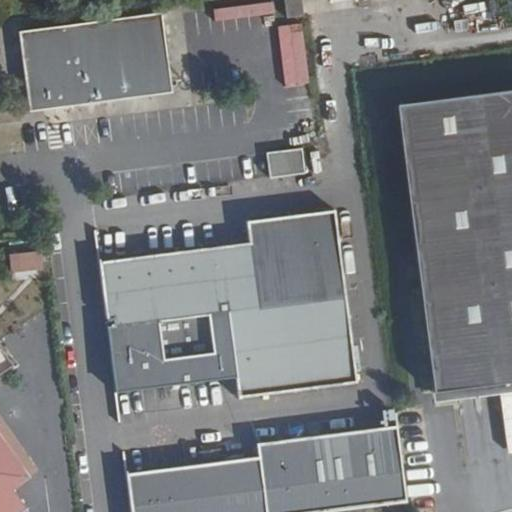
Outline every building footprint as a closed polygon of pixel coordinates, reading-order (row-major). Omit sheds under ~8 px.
[(178,79),(168,0),(152,0),(21,14),(30,96),(178,79)] [(284,0),(287,17),(304,14),(301,0),(284,0)] [(511,374),(511,81),(397,94),(431,384),(511,374)] [(305,169),(303,142),(268,144),(269,171),(305,169)] [(355,376),(335,204),(246,215),(247,235),(96,254),(111,385),(234,370),(236,391),(355,376)] [(40,257),(38,236),(8,239),(10,258),(40,257)] [(0,360),(12,352),(0,336),(0,485),(27,465),(0,427),(0,360)] [(262,511),(262,510),(404,494),(396,419),(254,435),(254,450),(120,463),(125,511),(262,511)]
